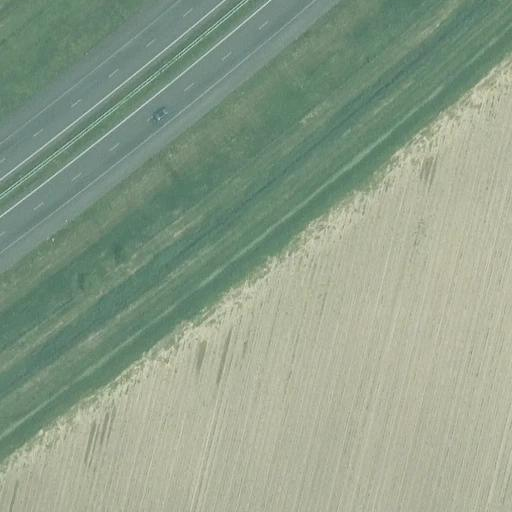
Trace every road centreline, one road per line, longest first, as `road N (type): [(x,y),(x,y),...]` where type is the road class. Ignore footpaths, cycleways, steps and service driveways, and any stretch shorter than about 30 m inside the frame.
road 1 (motorway): [(0,240),(294,0)]
road 2 (motorway): [(204,0),(0,166)]
